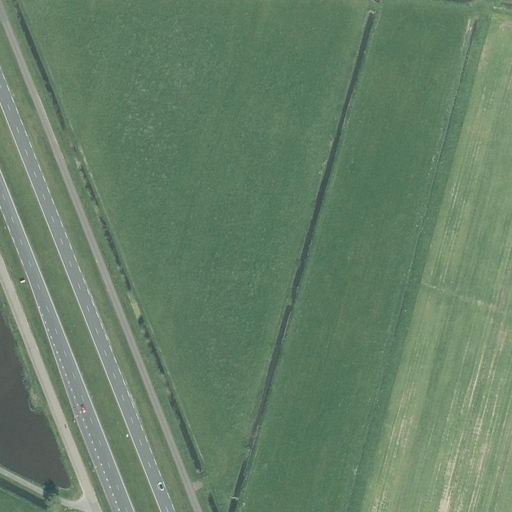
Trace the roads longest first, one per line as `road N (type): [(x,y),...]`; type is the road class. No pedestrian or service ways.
road 1 (unclassified): [(197,511),(0,10)]
road 2 (primary): [(167,511),(0,87)]
road 3 (primary): [(0,191),(125,511)]
road 4 (unclassified): [(91,502),(0,269)]
